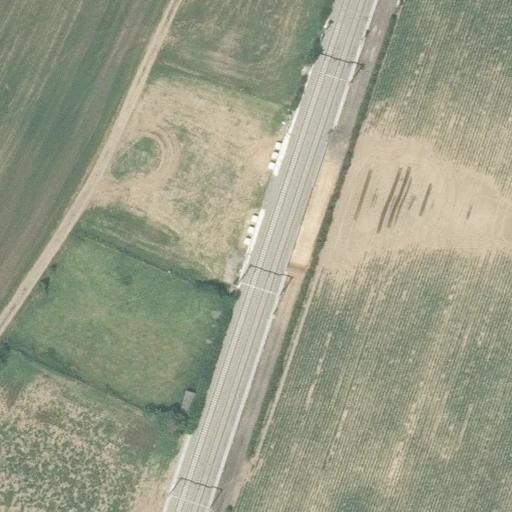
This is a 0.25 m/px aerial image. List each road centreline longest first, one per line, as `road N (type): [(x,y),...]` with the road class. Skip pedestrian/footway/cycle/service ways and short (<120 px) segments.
road 1 (track): [(219,511),(386,0)]
road 2 (track): [(0,330),(88,191),(177,0)]
